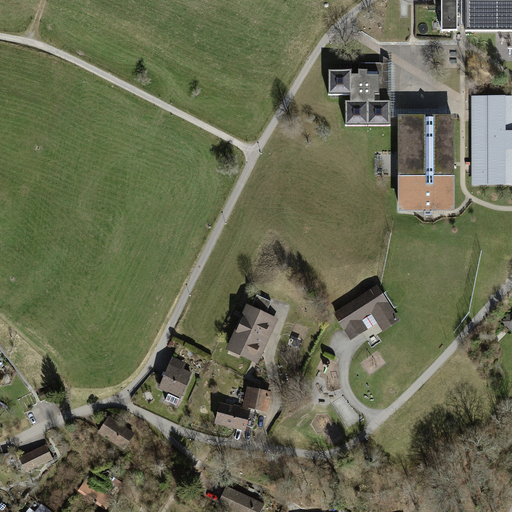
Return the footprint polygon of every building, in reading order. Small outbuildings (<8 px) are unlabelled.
[(441,0),(442,31),(457,31),(457,26),(457,0),(441,0)] [(457,0),(457,26),(466,26),(465,0),(457,0)] [(511,0),(465,0),(466,26),(466,32),(511,31),(511,0)] [(383,56),(383,63),(383,72),(379,72),(379,94),(390,94),(390,102),(390,119),(400,118),(452,118),(452,110),(395,110),(395,64),(390,64),(390,60),(383,56)] [(340,71),(328,71),(329,95),(350,95),(350,102),(346,102),(346,126),(390,126),(390,119),(390,102),(375,102),(375,95),(379,95),(379,94),(379,72),(383,72),(383,63),(358,63),(358,76),(352,76),(352,63),(340,63),(340,71)] [(511,97),(474,97),(474,109),(483,109),(484,120),(474,120),(474,162),(484,162),(484,172),(474,172),(474,184),(511,184),(511,149),(505,150),(505,132),(511,131),(511,97)] [(474,109),(474,120),(484,120),(483,109),(474,109)] [(452,118),(400,118),(401,210),(452,210),(452,118)] [(474,162),(474,172),(484,172),(484,162),(474,162)] [(377,288),(336,314),(351,337),(365,329),(359,320),(372,312),(377,321),(383,330),(398,320),(386,302),(377,288)] [(244,317),(231,345),(255,356),(260,345),(262,346),(267,337),(264,336),(272,318),(265,315),(271,302),(257,295),(247,318),(244,317)] [(359,320),(365,329),(377,321),(372,312),(359,320)] [(173,358),(160,385),(170,390),(165,400),(177,405),(191,374),(182,370),(185,363),(173,358)] [(49,384),(35,391),(40,402),(46,399),(48,402),(55,399),(49,384)] [(269,393),(249,389),(245,406),(266,410),(269,393)] [(37,404),(32,392),(18,399),(25,413),(33,410),(31,406),(37,404)] [(234,408),(220,404),(216,422),(245,429),(246,426),(253,428),(257,413),(240,409),(240,406),(235,404),(234,408)] [(133,434),(108,418),(100,432),(125,448),(133,434)] [(42,449),(24,457),(30,468),(47,460),(42,449)] [(98,472),(94,478),(116,494),(123,483),(110,475),(111,473),(109,471),(100,473),(98,472)] [(115,496),(88,477),(79,490),(106,508),(115,496)] [(259,511),(263,505),(226,488),(219,504),(235,511),(259,511)] [(0,511),(10,511),(0,504),(0,503),(0,511)]
